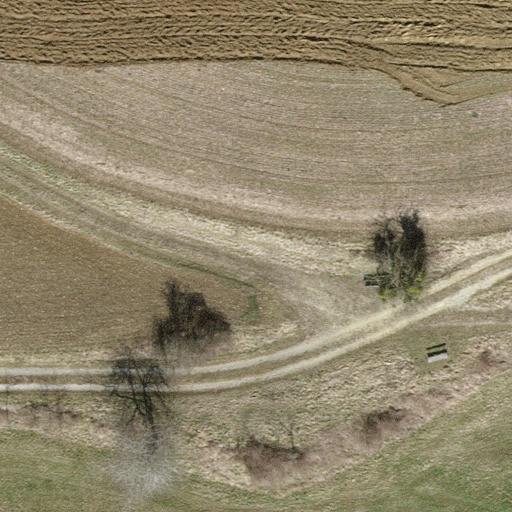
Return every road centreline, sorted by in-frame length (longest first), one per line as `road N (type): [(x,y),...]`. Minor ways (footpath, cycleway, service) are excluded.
road 1 (track): [(0,380),(221,382),(382,323),(511,315)]
road 2 (track): [(382,323),(511,261)]
